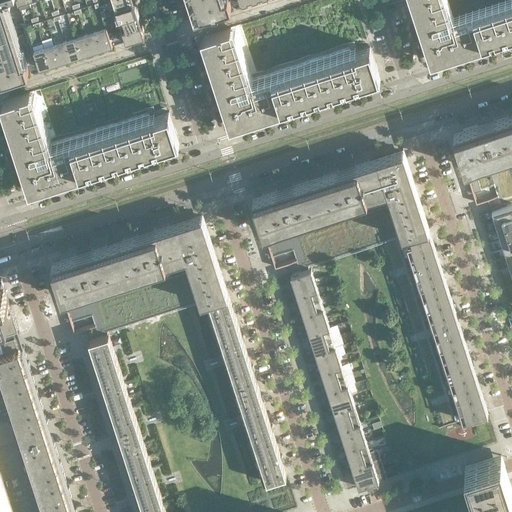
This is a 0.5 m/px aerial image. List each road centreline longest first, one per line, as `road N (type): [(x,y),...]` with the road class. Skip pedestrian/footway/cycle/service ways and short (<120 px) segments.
road 1 (residential): [(217,185),(323,511)]
road 2 (unclassified): [(511,416),(418,119)]
road 3 (residential): [(16,249),(102,511)]
road 4 (tertiary): [(209,158),(7,222)]
road 5 (tertiary): [(217,185),(418,119)]
road 6 (tertiary): [(16,249),(217,185)]
road 7 (tertiary): [(410,94),(209,158)]
road 8 (unknown): [(44,255),(113,439)]
road 9 (residential): [(209,158),(159,0)]
road 10 (unclassified): [(368,511),(511,466)]
